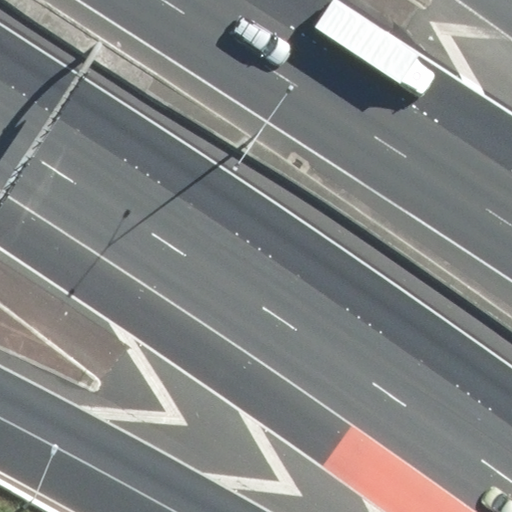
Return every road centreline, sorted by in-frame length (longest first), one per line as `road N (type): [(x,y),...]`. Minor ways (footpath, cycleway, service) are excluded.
road 1 (motorway): [(511,427),(0,79)]
road 2 (motorway): [(166,0),(511,228)]
road 3 (motorway): [(192,511),(0,402)]
